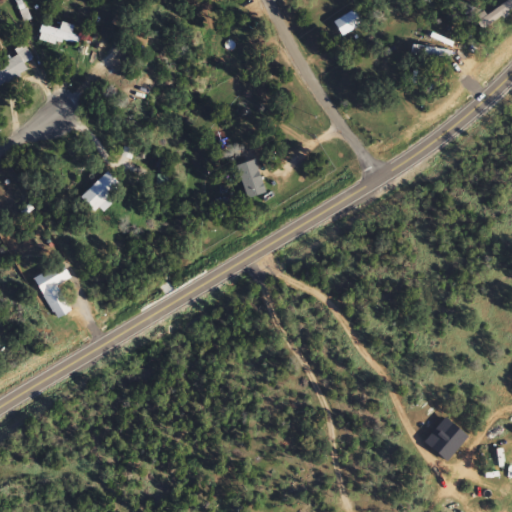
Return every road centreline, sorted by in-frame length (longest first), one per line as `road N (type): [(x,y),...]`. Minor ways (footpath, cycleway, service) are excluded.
road 1 (tertiary): [(0,404),(419,149),(511,66)]
road 2 (residential): [(378,173),(327,109),(261,0)]
